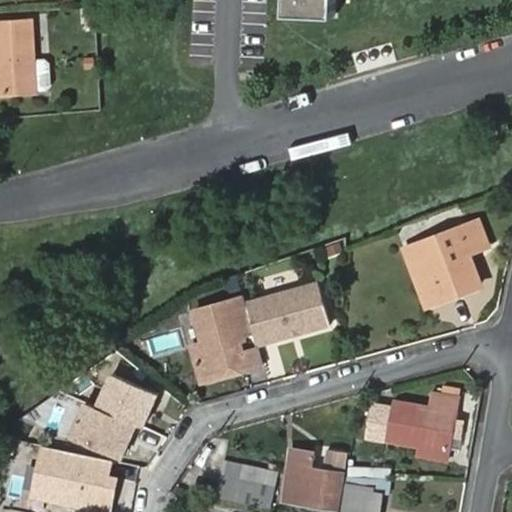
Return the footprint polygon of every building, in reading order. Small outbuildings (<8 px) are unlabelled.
[(283,0),(282,24),(331,25),(332,0),(283,0)] [(101,5),(90,6),(92,25),(103,24),(101,5)] [(0,22),(0,29),(6,96),(42,93),(38,20),(0,22)] [(50,52),(40,52),(42,91),(53,90),(57,86),(55,60),(51,56),(50,52)] [(420,243),(441,298),(482,282),(470,251),(490,244),(480,220),(420,243)] [(427,304),(441,298),(420,243),(406,249),(427,304)] [(363,275),(369,291),(410,275),(404,259),(363,275)] [(320,281),(246,302),(254,331),(258,344),(331,323),(320,281)] [(254,331),(244,297),(195,310),(204,342),(194,345),(203,380),(249,367),(243,348),(240,340),(245,339),(243,334),(254,331)] [(179,331),(150,337),(153,353),(182,346),(179,331)] [(264,363),(258,344),(243,348),(249,367),(264,363)] [(161,391),(111,371),(97,405),(84,399),(70,435),(123,458),(138,422),(147,426),(161,391)] [(419,444),(450,450),(462,396),(460,395),(461,388),(445,384),(443,394),(434,392),(431,407),(396,401),(395,407),(388,438),(419,444)] [(395,407),(375,404),(369,436),(388,439),(388,438),(395,407)] [(114,460),(42,444),(30,499),(88,511),(113,511),(121,478),(111,475),(114,460)] [(448,459),(450,450),(419,444),(418,454),(448,459)] [(291,449),(283,498),(338,508),(344,473),(312,468),(315,453),(291,449)] [(280,472),(226,460),(219,497),(272,509),(280,472)] [(375,465),(350,464),(349,474),(375,475),(375,465)] [(375,475),(349,474),(348,481),(375,487),(375,492),(385,494),(390,495),(393,476),(375,475)] [(375,487),(348,481),(343,511),(382,511),(385,494),(375,492),(375,487)]
